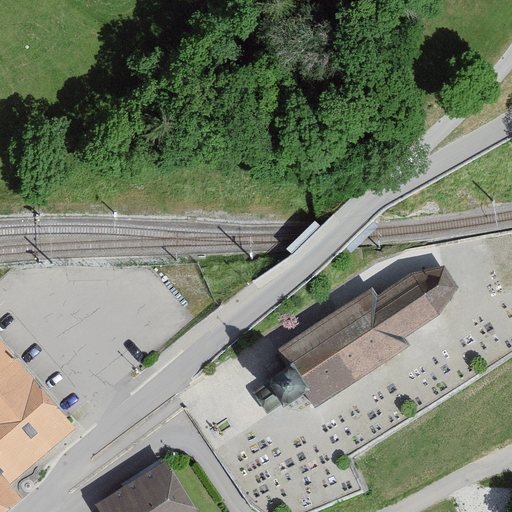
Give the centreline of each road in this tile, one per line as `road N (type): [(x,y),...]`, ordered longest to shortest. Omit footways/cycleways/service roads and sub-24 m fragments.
road 1 (residential): [(35,510),(81,451),(371,204),(511,123)]
road 2 (unclassified): [(69,511),(140,458),(177,442),(202,452),(240,511)]
road 3 (unclassified): [(400,511),(511,459)]
